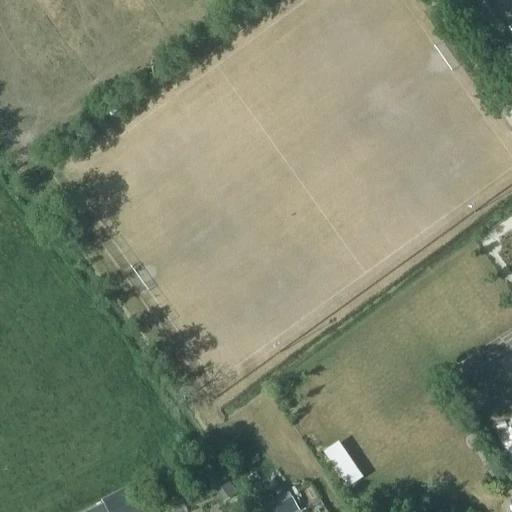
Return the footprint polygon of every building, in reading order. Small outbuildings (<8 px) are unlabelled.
[(461,381),(480,369),(472,357),(454,369),(461,381)] [(340,445),(324,455),(348,493),(365,482),(340,445)] [(207,456),(196,464),(219,496),(229,488),(207,456)] [(89,511),(142,511),(131,487),(102,502),(104,505),(89,511)] [(292,499),(268,511),(298,511),(299,511),(292,499)]
